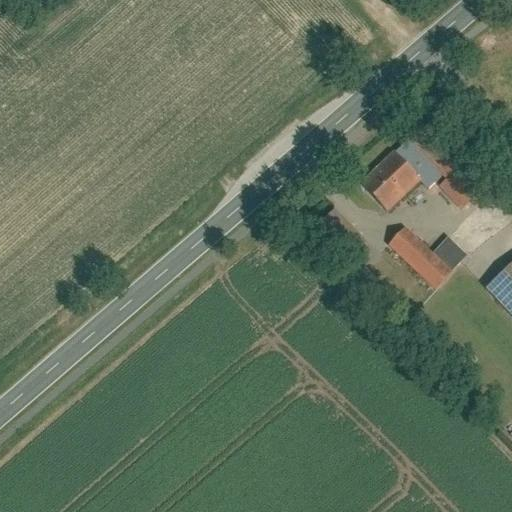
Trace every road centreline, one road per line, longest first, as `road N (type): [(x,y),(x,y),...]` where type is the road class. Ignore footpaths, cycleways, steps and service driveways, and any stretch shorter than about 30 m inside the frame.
road 1 (secondary): [(424,54),(0,417)]
road 2 (residential): [(424,54),(511,144)]
